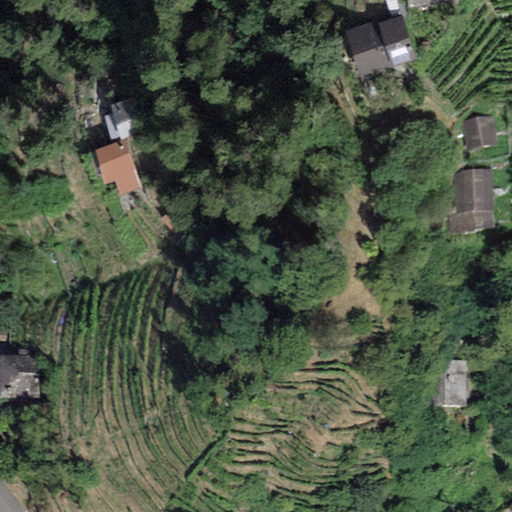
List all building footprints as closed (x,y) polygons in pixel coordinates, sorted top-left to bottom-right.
[(403,15),(348,29),(360,73),(415,58),(403,15)] [(111,136),(143,133),(141,113),(109,117),(111,136)] [(493,118),(463,122),(466,152),(496,148),(493,118)] [(144,135),(96,146),(106,189),(154,178),(144,135)] [(492,172),(453,174),(455,218),(494,216),(492,172)] [(39,365),(0,362),(0,406),(36,409),(39,365)] [(463,367),(424,368),(425,409),(464,408),(463,367)]
